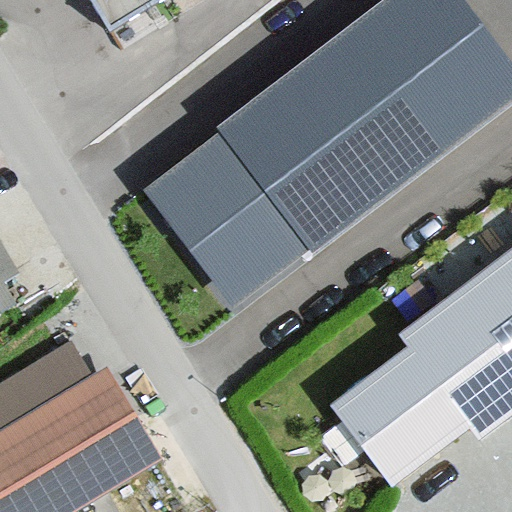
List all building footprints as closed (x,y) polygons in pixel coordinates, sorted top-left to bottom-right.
[(88,0),(111,36),(170,0),(88,0)] [(511,74),(454,0),(400,0),(143,197),(236,316),(511,104),(511,74)] [(0,316),(35,296),(0,237),(0,316)] [(511,281),(332,418),(400,507),(511,421),(511,281)] [(92,511),(163,470),(109,381),(0,445),(0,511),(92,511)]
